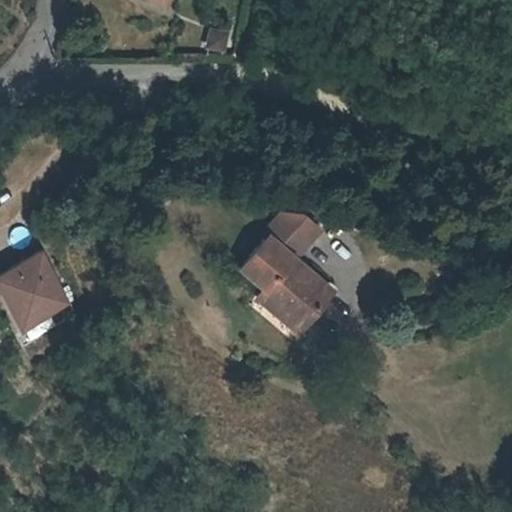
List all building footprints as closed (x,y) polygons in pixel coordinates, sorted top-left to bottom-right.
[(141,0),(158,10),(164,0),(141,0)] [(207,26),(204,49),(225,53),(229,29),(207,26)] [(257,229),(262,234),(233,263),(256,285),(252,290),(278,315),(281,311),(295,323),(325,291),(288,258),(283,253),(309,226),(297,214),(276,210),(257,229)] [(283,253),(288,258),(313,230),(309,226),(283,253)] [(0,307),(15,334),(52,313),(25,267),(0,280),(0,307)] [(278,315),(252,290),(249,293),(288,331),(295,323),(281,311),(278,315)]
